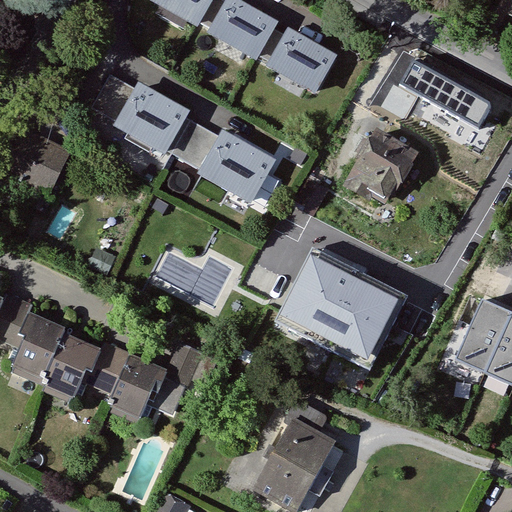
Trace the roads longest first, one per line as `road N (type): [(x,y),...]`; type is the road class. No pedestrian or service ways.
road 1 (unclassified): [(384,0),(511,71)]
road 2 (residential): [(0,109),(67,0)]
